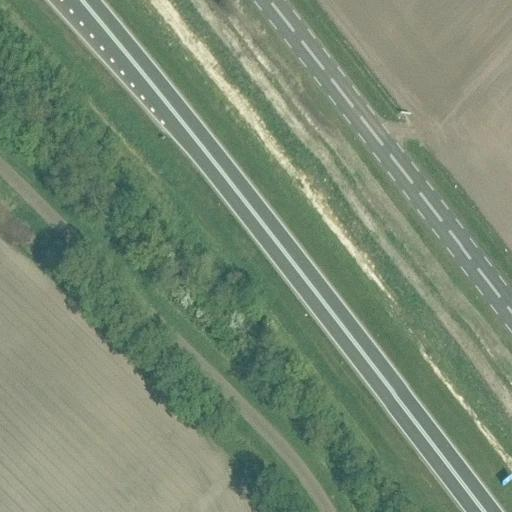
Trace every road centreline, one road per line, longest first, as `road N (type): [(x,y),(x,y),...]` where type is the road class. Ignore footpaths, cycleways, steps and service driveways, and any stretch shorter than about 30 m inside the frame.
road 1 (trunk): [(480,511),(73,0)]
road 2 (unclassified): [(324,511),(284,454),(0,170)]
road 3 (secondary): [(511,318),(260,0)]
